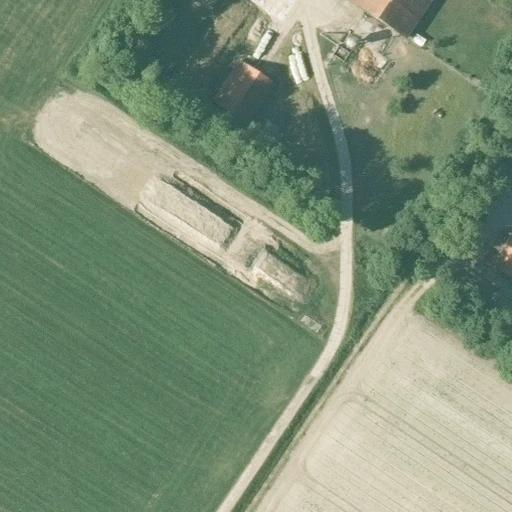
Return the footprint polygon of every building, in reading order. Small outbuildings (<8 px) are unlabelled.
[(197,30),(215,0),(197,0),(185,23),(197,30)] [(431,0),(347,0),(347,1),(405,40),(431,0)] [(245,125),(272,84),(239,62),(212,103),(245,125)] [(511,216),(511,172),(493,205),(511,216)] [(511,278),(511,233),(491,265),(511,278)] [(278,287),(290,268),(235,235),(224,254),(278,287)]
